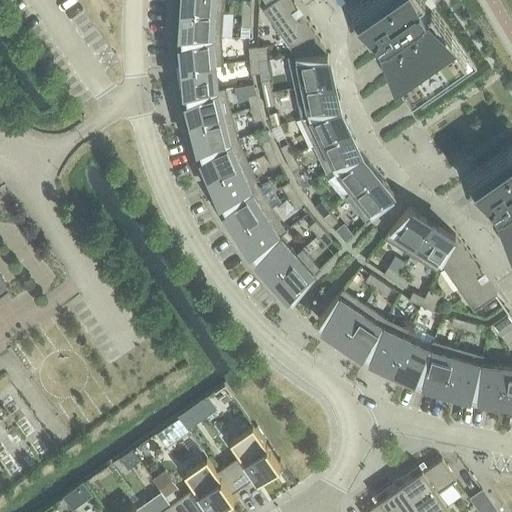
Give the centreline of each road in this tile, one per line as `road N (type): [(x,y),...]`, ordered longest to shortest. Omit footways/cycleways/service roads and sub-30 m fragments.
road 1 (residential): [(353,421),(342,397),(263,336),(205,272),(159,189),(136,101)]
road 2 (residential): [(511,288),(462,221),(384,160),(354,117),(332,36),(308,0)]
road 3 (residential): [(511,445),(458,440),(386,418),(353,421)]
road 4 (residential): [(113,105),(38,0)]
